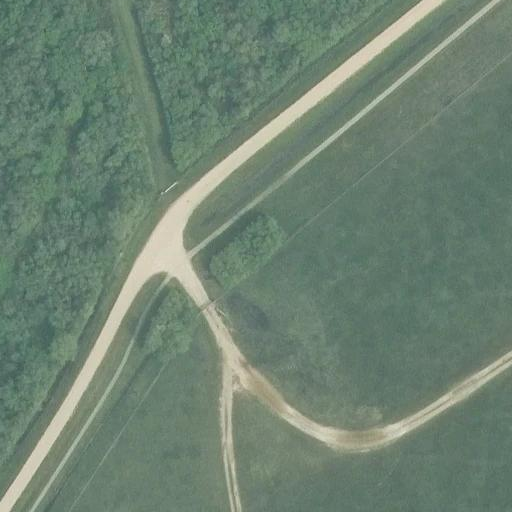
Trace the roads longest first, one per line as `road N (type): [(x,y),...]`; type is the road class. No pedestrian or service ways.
road 1 (track): [(222,341),(254,384),(333,436),(386,433),(511,355)]
road 2 (track): [(238,511),(224,427),(222,341),(178,261)]
road 3 (track): [(112,0),(175,206)]
